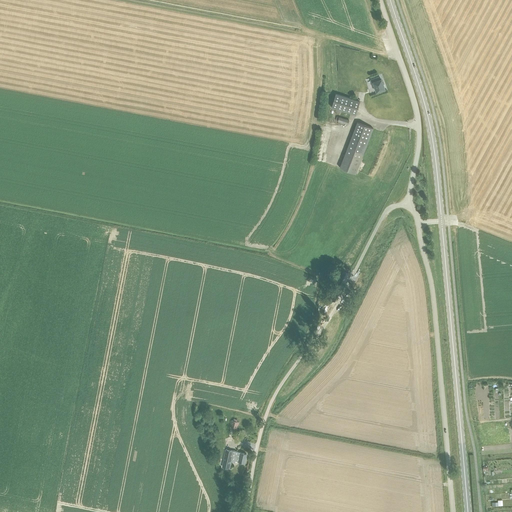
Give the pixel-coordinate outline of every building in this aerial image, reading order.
[(383,84),(381,79),(380,79),(379,76),(375,78),(371,80),(372,83),(373,82),(376,92),(380,90),(385,89),(383,84)] [(336,93),(331,106),(355,114),(360,101),(336,93)] [(337,116),(336,120),(339,121),(338,123),(344,125),(344,123),(347,124),(349,120),(339,116),(339,117),(337,116)] [(356,174),(373,128),(357,122),(340,168),(356,174)] [(344,282),(349,273),(340,268),(339,271),(337,271),(336,272),(340,275),(338,278),(344,282)] [(334,301),(340,289),(332,285),(326,296),(334,301)] [(234,461),(238,462),(244,463),(246,454),(232,451),(225,450),(222,467),(229,468),(230,461),(234,462),(234,461)]
